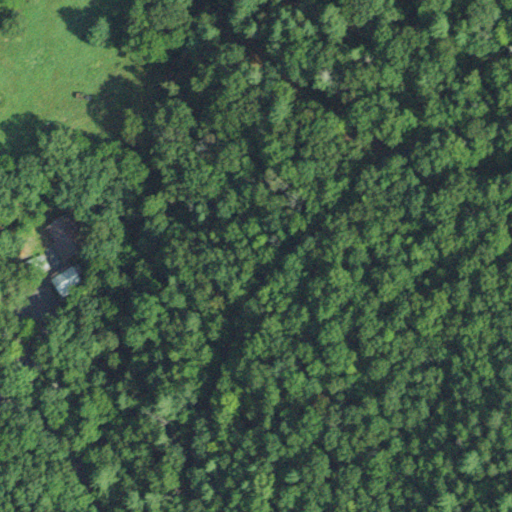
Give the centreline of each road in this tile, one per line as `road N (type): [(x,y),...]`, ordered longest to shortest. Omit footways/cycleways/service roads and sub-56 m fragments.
road 1 (tertiary): [(195,511),(204,419),(262,298),(400,163),(511,122)]
road 2 (residential): [(109,511),(50,425),(0,399)]
